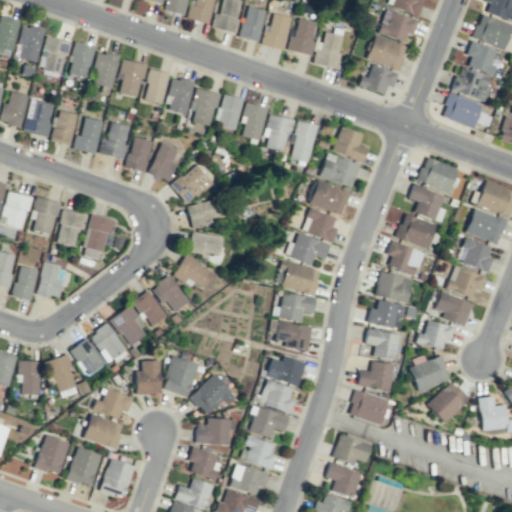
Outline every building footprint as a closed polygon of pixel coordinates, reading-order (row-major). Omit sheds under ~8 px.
[(164,0),(162,9),(180,14),(183,0),(164,0)] [(210,0),(192,0),(192,5),(186,3),(183,18),(206,23),(210,0)] [(208,26),(231,32),(239,0),(219,0),(216,14),(212,13),(208,26)] [(385,0),(384,5),(415,14),(419,1),(415,0),(414,0),(385,0)] [(511,23),(511,20),(511,0),(481,0),(487,3),(483,12),(511,23)] [(236,36),(255,41),(263,10),(244,5),(236,36)] [(401,41),(404,32),(410,34),(415,19),(382,9),(374,32),(401,41)] [(286,16),(269,14),(266,31),(260,30),(258,45),(282,48),(286,16)] [(503,49),(511,26),(477,14),(469,38),(503,49)] [(0,48),(9,50),(16,20),(0,15),(0,48)] [(284,49),(307,54),(314,22),(296,18),(292,37),(287,35),(284,49)] [(27,25),(42,29),(33,61),(11,55),(19,25),(26,27),(27,25)] [(341,35),(322,31),(319,43),(314,42),(309,62),(333,68),(341,35)] [(363,58),(394,70),(403,46),(372,34),(363,58)] [(43,35),(68,42),(65,56),(62,55),(57,72),(40,68),(40,66),(36,65),(43,35)] [(491,57),(493,50),(468,40),(462,54),(468,56),(464,66),(490,75),(496,59),(491,57)] [(71,41),(92,46),(83,77),(65,72),(69,55),(67,55),(71,41)] [(116,54),(108,87),(90,83),(93,71),(89,70),(93,52),(101,54),(102,51),(116,54)] [(119,58),(143,64),(139,79),(137,78),(132,96),(115,91),(120,73),(115,71),(119,58)] [(21,64),(32,67),(30,76),(18,73),(21,64)] [(394,73),(368,64),(364,76),(358,74),(354,85),(380,94),(383,85),(389,87),(394,73)] [(480,101),(489,78),(459,67),(456,76),(452,75),(447,89),(480,101)] [(145,68),(165,73),(157,103),(140,99),(144,82),(142,82),(145,68)] [(176,77),(190,81),(182,114),(165,109),(168,95),(163,94),(168,78),(175,79),(176,77)] [(213,107),(217,93),(192,87),(188,101),(193,102),(189,121),(206,125),(210,107),(213,107)] [(7,90),(25,95),(17,127),(2,123),(3,121),(0,120),(0,102),(4,103),(7,90)] [(476,111),(478,104),(446,92),(437,115),(469,128),(472,121),(484,126),(488,116),(476,111)] [(240,98),(232,129),(215,125),(219,108),(216,107),(220,93),(240,98)] [(28,98),(49,104),(45,122),(47,122),(44,136),(20,130),(28,98)] [(242,101),(265,107),(257,140),(239,135),(244,116),(239,115),(242,101)] [(48,126),(51,116),(55,117),(57,110),(73,114),(65,144),(46,140),(50,126),(48,126)] [(287,134),(291,119),(266,113),(263,127),(268,128),(263,147),(281,151),(285,133),(287,134)] [(511,118),(503,115),(495,139),(511,144),(511,118)] [(82,116),(99,121),(91,153),(69,148),(72,134),(77,135),(82,116)] [(123,144),(119,158),(95,152),(98,138),(103,139),(108,120),(125,125),(120,144),(123,144)] [(294,120),(314,125),(305,163),(286,159),(292,134),(290,134),(294,120)] [(364,147),(359,162),(328,150),(337,125),(359,133),(355,144),(364,147)] [(149,140),(140,171),(121,166),(124,152),(126,152),(131,135),(149,140)] [(325,143),(323,148),(314,145),(316,139),(325,143)] [(165,180),(172,164),(168,161),(174,149),(158,142),(143,172),(156,179),(158,176),(165,180)] [(324,152),(356,164),(347,187),(315,175),(324,152)] [(444,192),(454,168),(423,156),(419,167),(417,166),(412,179),(444,192)] [(193,164),(209,184),(193,198),(191,196),(182,203),(166,184),(177,175),(179,177),(193,164)] [(233,170),(236,178),(222,184),(218,176),(233,170)] [(342,204),(347,192),(315,179),(305,203),(336,215),(340,203),(342,204)] [(510,204),(505,216),(467,201),(471,190),(477,193),(482,180),(511,192),(508,203),(510,204)] [(410,183),(440,195),(436,207),(442,209),(437,222),(409,211),(413,201),(404,198),(410,183)] [(0,223),(0,202),(1,202),(4,190),(28,196),(25,210),(22,209),(17,228),(0,223)] [(26,218),(32,195),(57,201),(53,216),(51,215),(46,234),(29,229),(31,219),(26,218)] [(183,205),(214,197),(218,215),(208,217),(209,222),(188,227),(183,205)] [(449,198),(456,200),(453,207),(446,204),(449,198)] [(333,228),(328,242),(302,232),(303,230),(298,228),(307,207),(332,217),(328,226),(333,228)] [(498,233),(503,220),(471,207),(461,231),(492,244),(496,232),(498,233)] [(83,214),(79,229),(75,227),(70,246),(53,241),(58,223),(55,222),(59,208),(83,214)] [(436,235),(433,244),(426,241),(423,249),(391,236),(396,223),(398,224),(402,212),(433,225),(430,232),(436,235)] [(109,233),(106,246),(100,244),(98,251),(97,250),(94,259),(79,255),(86,228),(83,227),(87,213),(111,219),(108,233),(109,233)] [(313,238),(325,243),(320,258),(310,254),(307,264),(281,254),(286,241),(291,242),(292,240),(287,238),(291,229),(297,231),(296,233),(313,239),(313,238)] [(220,236),(217,254),(199,251),(199,253),(184,251),(188,230),(220,236)] [(489,258),(483,272),(458,261),(458,259),(454,257),(462,236),(487,246),(484,256),(489,258)] [(388,239),(420,253),(414,268),(412,267),(409,275),(384,264),(387,255),(382,253),(388,239)] [(8,274),(5,288),(0,286),(0,251),(11,255),(6,273),(8,274)] [(193,262),(210,273),(200,288),(190,282),(188,286),(169,274),(182,252),(195,260),(193,262)] [(315,281),(311,295),(277,285),(277,283),(272,282),(278,260),(284,261),(284,260),(306,266),(305,267),(316,270),(313,281),(315,281)] [(40,261),(57,265),(56,268),(62,269),(58,287),(57,286),(54,296),(46,294),(46,296),(32,292),(40,261)] [(476,290),(482,276),(451,264),(442,288),(467,298),(471,288),(476,290)] [(17,265),(34,269),(26,300),(7,295),(10,281),(13,282),(17,265)] [(403,302),(409,278),(376,270),(370,294),(403,302)] [(418,270),(426,273),(423,281),(415,278),(418,270)] [(170,310),(184,300),(164,274),(153,282),(155,284),(148,289),(158,303),(163,300),(170,310)] [(431,274),(440,278),(437,286),(428,282),(431,274)] [(149,325),(163,315),(144,289),(127,302),(136,312),(134,313),(138,319),(142,316),(149,325)] [(460,326),(469,303),(438,290),(430,308),(440,312),(438,317),(460,326)] [(299,310),(296,321),(268,316),(270,305),(276,306),(279,291),(299,295),(299,294),(312,297),(309,312),(299,310)] [(398,315),(401,305),(374,298),(372,308),(366,307),(363,321),(389,328),(392,314),(398,315)] [(104,319),(125,303),(142,325),(137,328),(141,334),(135,339),(137,342),(131,346),(129,348),(119,334),(116,336),(104,319)] [(404,306),(413,308),(410,318),(401,316),(404,306)] [(173,313),(178,319),(172,323),(168,317),(173,313)] [(267,319),(273,319),(271,332),(265,331),(267,319)] [(446,340),(450,326),(424,319),(420,333),(414,332),(412,342),(438,349),(441,339),(446,340)] [(274,321),(308,326),(304,350),(280,347),(281,340),(272,338),(274,321)] [(113,362),(124,354),(121,349),(122,348),(102,322),(90,331),(92,332),(85,337),(104,362),(110,357),(113,362)] [(156,327),(159,332),(154,336),(150,331),(156,327)] [(396,333),(391,359),(369,356),(371,345),(361,343),(364,328),(396,333)] [(82,337),(101,363),(86,373),(76,359),(73,361),(65,350),(82,337)] [(129,348),(127,350),(131,356),(136,352),(131,346),(129,348)] [(178,350),(185,353),(183,359),(176,357),(178,350)] [(0,384),(5,386),(12,355),(0,351),(0,384)] [(68,366),(63,353),(39,361),(47,384),(52,382),(56,391),(72,385),(66,367),(68,366)] [(441,367),(445,378),(415,390),(405,367),(437,354),(443,367),(441,367)] [(170,355),(176,357),(183,359),(194,363),(183,396),(159,388),(170,355)] [(302,363),(294,386),(262,375),(268,357),(277,361),(279,355),(302,363)] [(13,359),(37,360),(35,394),(17,393),(18,382),(12,381),(13,359)] [(156,359),(157,393),(132,393),(131,370),(138,370),(138,360),(156,359)] [(368,360),(391,364),(387,389),(354,384),(357,369),(366,370),(368,360)] [(113,363),(116,367),(110,372),(107,367),(113,363)] [(195,365),(202,367),(197,381),(190,378),(195,365)] [(114,373),(119,380),(113,384),(108,377),(114,373)] [(227,392),(232,397),(224,404),(219,400),(204,414),(196,405),(194,407),(185,396),(210,373),(228,392),(227,392)] [(511,378),(511,407),(499,391),(510,383),(508,381),(511,378)] [(82,379),(87,390),(78,394),(72,383),(82,379)] [(291,399),(286,414),(278,411),(278,410),(260,404),(261,401),(257,399),(256,402),(249,400),(251,395),(257,397),(263,379),(289,388),(285,397),(291,399)] [(456,387),(466,398),(441,421),(424,403),(447,381),(454,389),(456,387)] [(103,387),(129,397),(123,411),(117,409),(113,418),(88,408),(92,398),(98,401),(103,387)] [(352,388),(384,400),(375,424),(345,413),(349,402),(347,401),(352,388)] [(511,418),(511,424),(511,431),(503,432),(502,427),(479,430),(474,397),(489,395),(491,405),(501,404),(503,419),(511,418)] [(4,403),(12,406),(10,414),(1,411),(4,403)] [(253,405),(272,412),(273,411),(285,416),(279,431),(270,427),(266,438),(245,431),(253,405)] [(117,435),(112,449),(79,437),(88,412),(118,424),(114,435),(117,435)] [(227,418),(225,445),(192,443),(193,427),(203,428),(204,416),(227,418)] [(18,424),(26,427),(24,435),(15,432),(18,424)] [(452,426),(460,428),(458,435),(450,433),(452,426)] [(336,433),(368,444),(362,462),(352,458),(350,464),(328,456),(336,433)] [(42,434),(66,443),(55,473),(43,469),(42,471),(29,467),(38,443),(39,443),(42,434)] [(272,454),(267,469),(241,460),(246,446),(240,444),(244,434),(270,443),(267,452),(272,454)] [(215,470),(211,480),(186,471),(189,461),(184,459),(189,445),(214,455),(210,468),(215,470)] [(97,454),(87,485),(76,481),(75,483),(62,479),(70,455),(71,455),(75,446),(97,454)] [(107,457),(131,465),(120,496),(109,492),(108,495),(95,490),(103,466),(104,467),(107,457)] [(326,461),(339,465),(338,466),(357,473),(349,498),(327,490),(331,479),(321,476),(326,461)] [(239,464),(265,473),(260,487),(255,485),(252,495),(225,486),(233,463),(239,465),(239,464)] [(375,475),(399,484),(397,489),(373,480),(375,475)] [(189,477),(210,484),(201,508),(170,498),(175,484),(185,488),(189,477)] [(247,511),(250,511),(255,498),(242,494),(242,495),(224,489),(219,502),(215,501),(211,511),(238,511),(240,509),(247,511)] [(344,511),(347,501),(321,492),(318,502),(313,500),(309,511),(337,511),(338,509),(344,511)] [(194,511),(165,511),(170,500),(191,507),(190,510),(194,511)]
